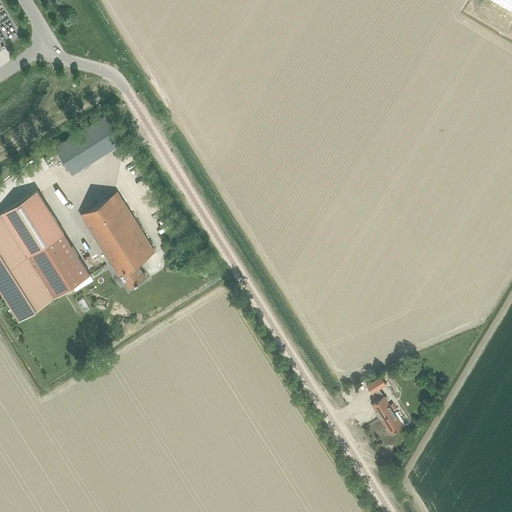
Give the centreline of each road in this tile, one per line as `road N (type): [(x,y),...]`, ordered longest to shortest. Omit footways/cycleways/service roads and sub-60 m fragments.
road 1 (unclassified): [(389,511),(119,80),(60,59),(24,0)]
road 2 (track): [(0,149),(117,78)]
